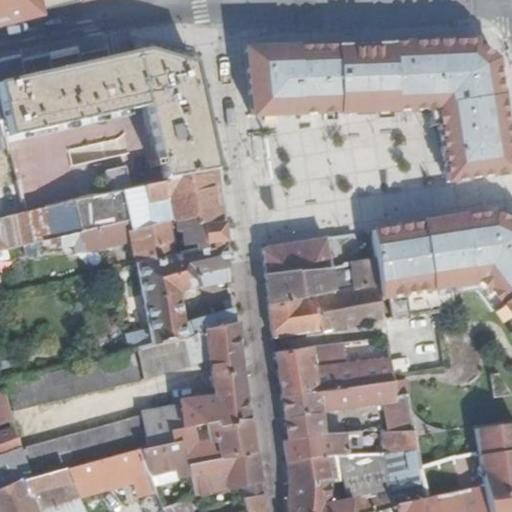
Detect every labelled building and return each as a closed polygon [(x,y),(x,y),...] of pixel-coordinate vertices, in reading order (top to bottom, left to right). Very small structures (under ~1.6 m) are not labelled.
[(0,8),(0,21),(40,11),(36,0),(20,0),(18,3),(0,8)] [(0,0),(0,8),(18,3),(20,0),(0,0)] [(385,42),(387,111),(434,109),(449,188),(511,177),(511,127),(502,69),(501,60),(472,39),(385,42)] [(372,112),(387,111),(385,42),(369,43),(362,44),(354,44),(357,112),(372,112)] [(252,116),(357,112),(354,44),(243,48),(252,116)] [(78,69),(106,63),(104,52),(76,59),(78,69)] [(0,125),(2,125),(6,143),(126,113),(114,61),(106,63),(78,69),(76,59),(75,54),(71,54),(49,60),(48,56),(20,63),(18,59),(0,63),(0,125)] [(163,185),(219,171),(231,170),(210,67),(144,55),(131,57),(144,109),(163,185)] [(131,57),(114,61),(126,113),(144,109),(131,57)] [(109,197),(132,192),(128,170),(104,175),(109,197)] [(225,220),(219,171),(163,185),(132,192),(109,197),(77,205),(82,234),(97,231),(131,222),(133,234),(171,228),(179,227),(225,220)] [(511,225),(484,217),(448,218),(359,235),(360,265),(365,292),(383,296),(469,285),(511,350),(511,225)] [(131,337),(134,350),(147,347),(235,324),(233,301),(225,302),(225,311),(184,322),(180,291),(231,281),(225,220),(179,227),(180,237),(186,237),(188,252),(198,251),(199,257),(176,260),(171,228),(133,234),(133,236),(152,331),(131,337)] [(131,222),(97,231),(99,242),(111,240),(111,242),(133,236),(133,234),(131,222)] [(332,270),(327,240),(271,249),(264,252),(263,258),(266,280),(309,273),(332,270)] [(343,257),(344,268),(354,266),(360,265),(359,255),(343,257)] [(270,308),(313,300),(309,273),(266,280),(270,308)] [(270,308),(274,340),(371,325),(374,342),(390,340),(390,336),(385,303),(383,296),(365,292),(313,300),(270,308)] [(235,324),(147,347),(153,370),(191,358),(209,357),(241,351),(238,324),(235,324)] [(313,349),(276,354),(282,400),(368,387),(366,367),(329,371),(330,378),(323,378),(323,386),(317,387),(313,349)] [(241,351),(209,357),(214,392),(179,400),(180,404),(142,414),(147,449),(168,443),(166,432),(183,427),(207,420),(217,417),(220,429),(249,420),(243,379),(241,351)] [(134,357),(8,389),(15,414),(140,382),(134,357)] [(329,460),(348,457),(345,434),(325,436),(322,413),(385,404),(393,450),(417,447),(407,392),(394,394),(392,384),(368,387),(282,400),(287,439),(285,442),(287,466),(329,460)] [(0,425),(12,422),(3,393),(0,393),(0,456),(20,449),(15,430),(0,435),(0,425)] [(179,440),(187,465),(254,454),(249,420),(220,429),(217,417),(207,420),(214,445),(204,448),(202,441),(188,445),(183,427),(166,432),(168,443),(179,440)] [(34,475),(145,443),(138,418),(26,448),(34,475)] [(472,427),(476,448),(484,489),(488,511),(511,511),(511,421),(498,423),(472,427)] [(168,443),(147,449),(138,451),(149,476),(175,469),(179,480),(190,476),(187,465),(179,440),(168,443)] [(355,511),(427,499),(420,464),(417,447),(393,450),(385,451),(348,457),(329,460),(331,474),(332,484),(331,497),(353,494),(355,511)] [(472,454),(420,464),(427,499),(484,489),(476,448),(471,448),(472,454)] [(84,511),(77,497),(64,471),(30,481),(20,449),(0,456),(0,511),(84,511)] [(77,497),(149,476),(138,451),(64,471),(77,497)] [(190,476),(196,493),(244,485),(263,483),(258,453),(254,454),(187,465),(190,476)] [(331,474),(329,460),(287,466),(289,490),(288,511),(354,511),(355,511),(353,494),(331,497),(332,484),(331,474)] [(154,489),(179,480),(175,469),(149,476),(154,489)] [(244,485),(246,498),(264,495),(263,483),(244,485)] [(488,511),(484,489),(427,499),(355,511),(354,511),(464,511),(465,511),(488,511)] [(266,511),(264,495),(246,498),(248,511),(240,511),(266,511)]
